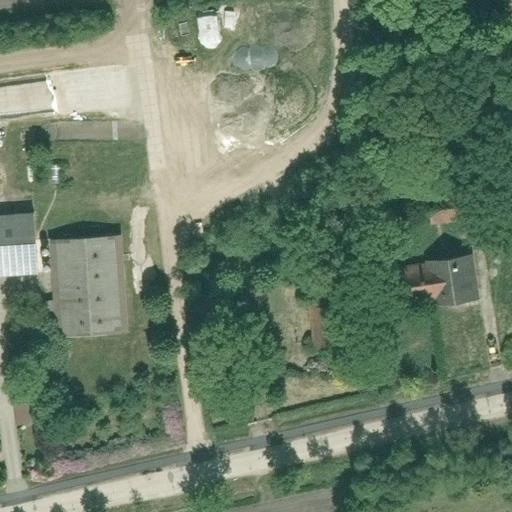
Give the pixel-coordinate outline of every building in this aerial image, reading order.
[(221,15),(200,17),(202,45),(223,43),(221,15)] [(431,218),(472,212),(468,189),(427,196),(431,218)] [(0,274),(34,273),(31,215),(0,217),(0,274)] [(61,333),(123,328),(115,234),(53,239),(61,333)] [(437,298),(473,293),(467,252),(406,260),(410,293),(436,289),(437,298)] [(203,325),(226,321),(221,289),(198,292),(203,325)] [(309,308),(313,341),(340,337),(335,304),(309,308)] [(36,382),(11,384),(14,419),(38,417),(36,382)]
